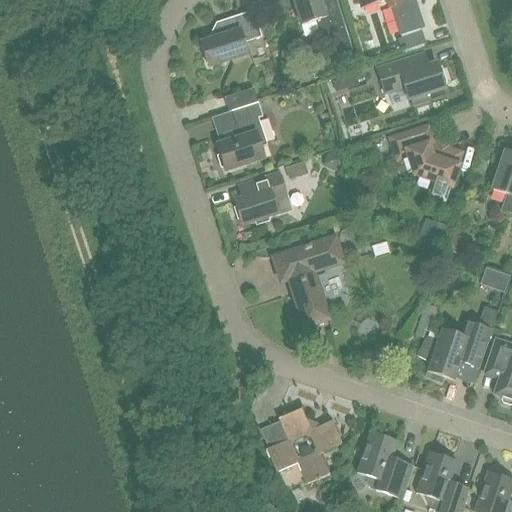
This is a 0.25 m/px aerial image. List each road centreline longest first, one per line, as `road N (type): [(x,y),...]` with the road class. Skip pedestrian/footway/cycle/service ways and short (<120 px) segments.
road 1 (residential): [(511,443),(257,357),(244,345),(157,89),(163,31),(185,0)]
road 2 (track): [(0,2),(166,511)]
road 3 (residential): [(511,112),(489,99),(452,0)]
